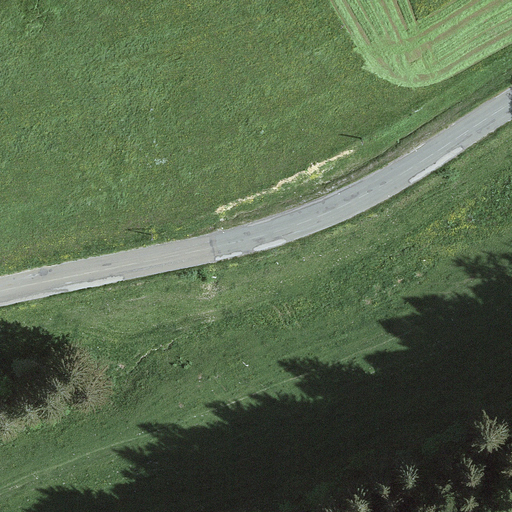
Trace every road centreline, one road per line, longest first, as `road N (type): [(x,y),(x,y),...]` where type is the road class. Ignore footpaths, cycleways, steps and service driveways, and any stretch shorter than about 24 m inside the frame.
road 1 (track): [(0,507),(316,387),(477,316),(511,286)]
road 2 (tertiary): [(511,101),(303,223),(0,291)]
